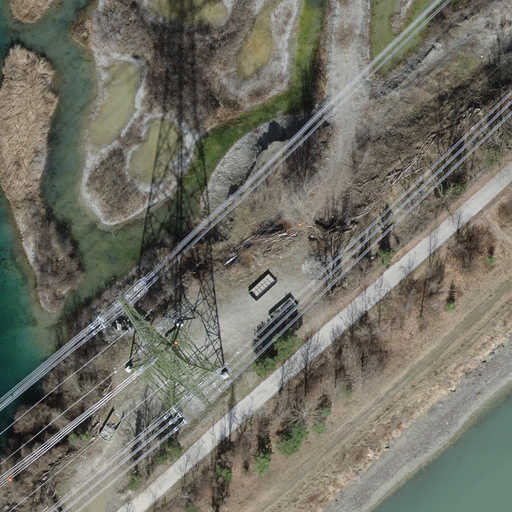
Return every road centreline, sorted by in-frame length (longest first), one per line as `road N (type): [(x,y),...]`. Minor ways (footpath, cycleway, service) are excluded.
road 1 (track): [(107,511),(96,501),(107,466),(171,384),(511,106)]
road 2 (track): [(322,264),(350,0)]
